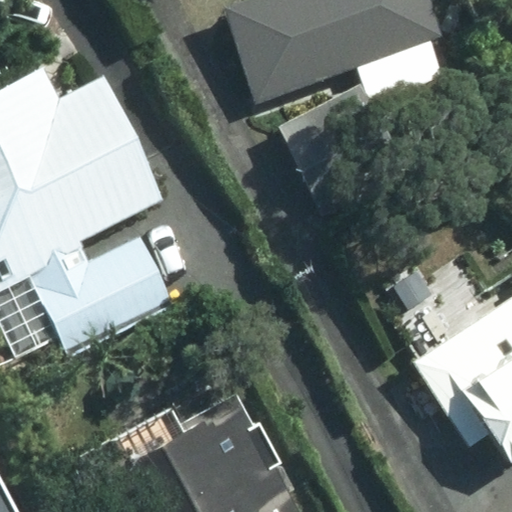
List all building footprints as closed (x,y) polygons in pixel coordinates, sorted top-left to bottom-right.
[(229,0),(205,9),(239,101),(414,35),(401,0),(229,0)] [(511,21),(499,29),(511,53),(511,21)] [(136,197),(73,77),(25,105),(4,67),(0,69),(0,278),(13,272),(56,354),(154,302),(120,238),(75,262),(61,237),(136,197)] [(340,85),(262,127),(310,215),(387,172),(340,85)] [(511,260),(502,267),(511,282),(398,365),(457,446),(470,436),(489,461),(511,444),(511,260)] [(167,423),(69,477),(88,511),(281,511),(229,416),(214,425),(206,410),(170,430),(167,423)]
